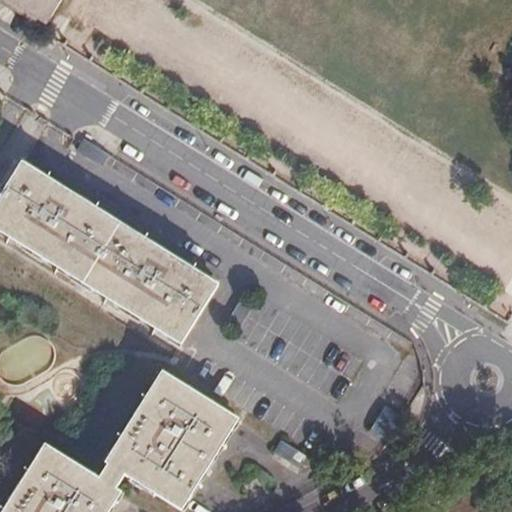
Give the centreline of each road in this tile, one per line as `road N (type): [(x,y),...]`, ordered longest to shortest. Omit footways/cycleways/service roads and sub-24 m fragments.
road 1 (tertiary): [(0,52),(423,318),(470,357)]
road 2 (residential): [(472,405),(435,447),(317,511)]
